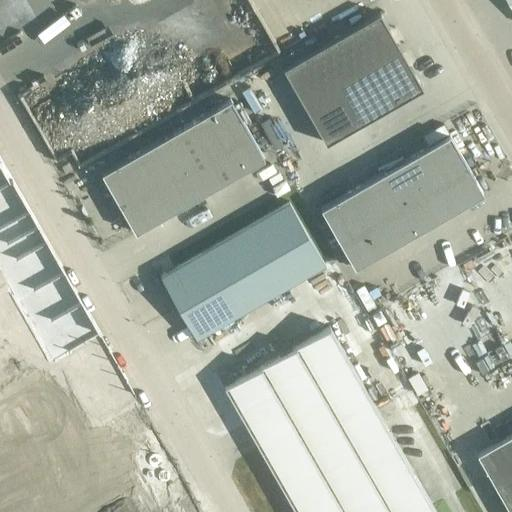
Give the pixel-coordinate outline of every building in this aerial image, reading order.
[(422,87),(379,12),(282,67),(325,142),(422,87)] [(160,77),(148,83),(157,100),(168,94),(160,77)] [(264,159),(229,99),(100,172),(134,232),(264,159)] [(483,194),(448,134),(319,208),(354,268),(483,194)] [(322,265),(286,203),(159,276),(195,338),(322,265)] [(223,386),(295,511),(435,511),(329,325),(223,386)] [(414,342),(396,350),(406,371),(424,363),(414,342)] [(511,511),(511,432),(476,453),(509,511),(511,511)]
